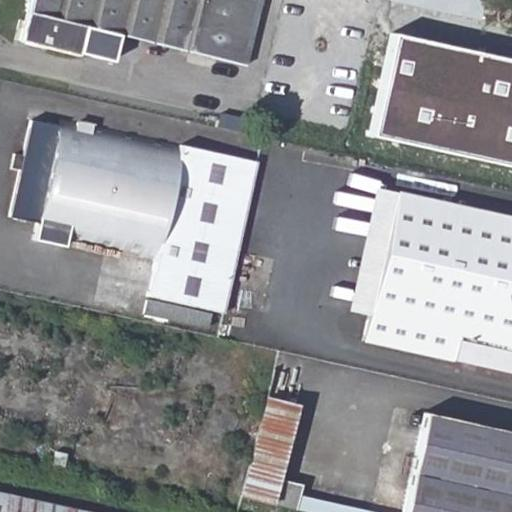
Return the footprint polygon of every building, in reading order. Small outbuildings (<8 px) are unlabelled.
[(243,63),(260,0),(27,0),(25,11),(29,12),(22,39),(76,55),(84,24),(243,63)] [(379,105),(511,135),(511,59),(394,32),(379,105)] [(260,162),(59,116),(57,125),(29,120),(22,150),(18,165),(6,216),(35,222),(33,230),(153,256),(146,290),(223,307),(260,162)] [(8,163),(18,165),(22,150),(11,148),(8,163)] [(365,314),(393,192),(369,186),(341,309),(365,314)] [(359,339),(511,372),(511,218),(393,192),(365,314),(359,339)] [(236,299),(267,305),(283,234),(253,227),(236,299)] [(142,314),(206,329),(209,314),(145,300),(142,314)] [(240,493),(274,501),(280,478),(296,404),(267,396),(240,493)] [(511,511),(511,432),(424,413),(401,507),(399,511),(511,511)] [(296,506),(302,483),(280,478),(274,501),(296,506)] [(0,511),(89,511),(0,492),(0,511)]
